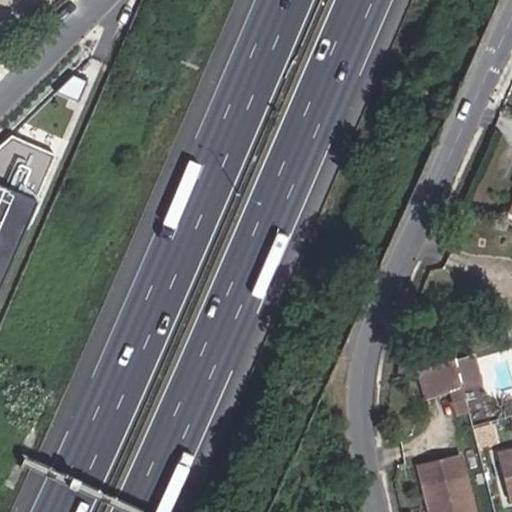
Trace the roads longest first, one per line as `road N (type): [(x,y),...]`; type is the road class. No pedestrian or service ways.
road 1 (motorway): [(168,511),(395,0)]
road 2 (motorway): [(285,0),(62,511)]
road 3 (residential): [(387,511),(376,394),(382,344),(511,64)]
road 4 (unclassified): [(106,0),(0,101)]
